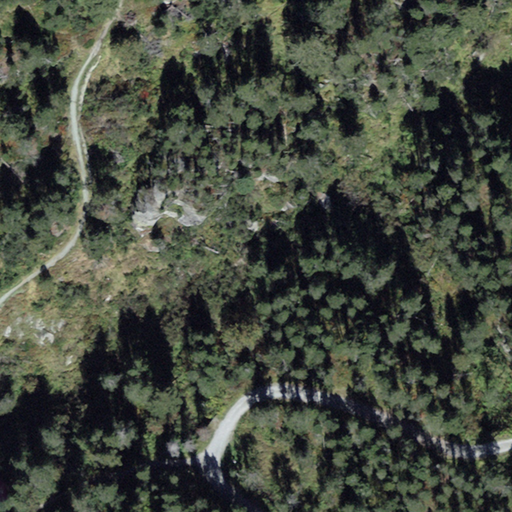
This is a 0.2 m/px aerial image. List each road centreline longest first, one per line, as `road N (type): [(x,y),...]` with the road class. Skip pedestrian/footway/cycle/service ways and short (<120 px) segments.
road 1 (track): [(511,445),(447,448),(320,395),(273,390),(246,403),(207,466)]
road 2 (track): [(207,466),(121,470),(25,511)]
